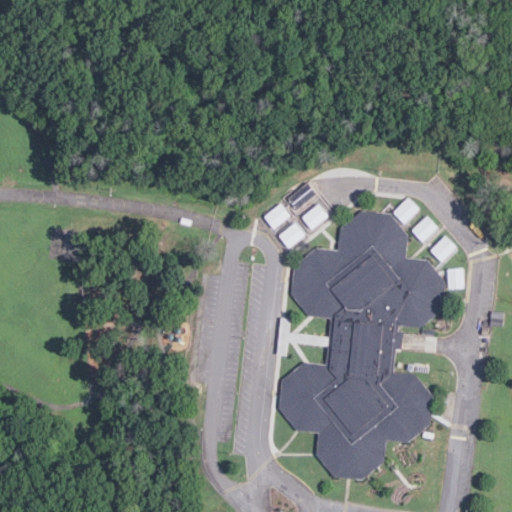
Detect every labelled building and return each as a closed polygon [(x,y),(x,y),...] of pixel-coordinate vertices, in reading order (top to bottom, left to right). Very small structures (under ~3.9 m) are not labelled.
[(297,212),(320,196),(309,181),(286,197),(297,212)] [(405,223),(420,208),(409,197),(394,212),(405,223)] [(265,216),(275,228),(291,215),(281,203),(265,216)] [(329,216),(320,203),(303,216),(312,229),(329,216)] [(362,477),(385,460),(387,442),(437,429),(423,374),(398,371),(403,327),(443,317),(448,275),(410,254),(400,214),(365,210),(341,228),(339,247),(298,258),(294,293),(311,316),(331,319),(329,336),(291,332),(293,318),(283,317),(279,354),(288,355),(290,342),(329,346),(327,364),(308,362),(289,376),(286,401),(343,475),(362,477)] [(438,226),(431,218),(416,230),(424,239),(431,233),(430,233),(438,226)] [(290,247),(306,234),(296,222),(280,235),(290,247)] [(433,250),(443,261),(459,246),(448,235),(433,250)] [(452,269),(452,286),(465,286),(465,269),(452,269)]
